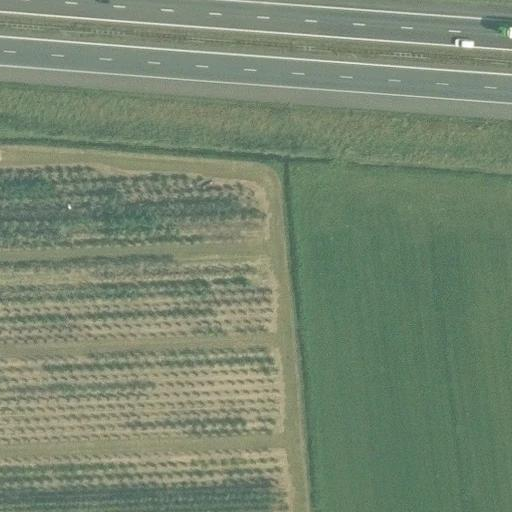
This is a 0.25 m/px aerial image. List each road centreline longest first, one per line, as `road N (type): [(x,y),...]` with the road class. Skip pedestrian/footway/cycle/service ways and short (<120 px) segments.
road 1 (motorway): [(0,43),(511,86)]
road 2 (motorway): [(511,33),(77,0)]
